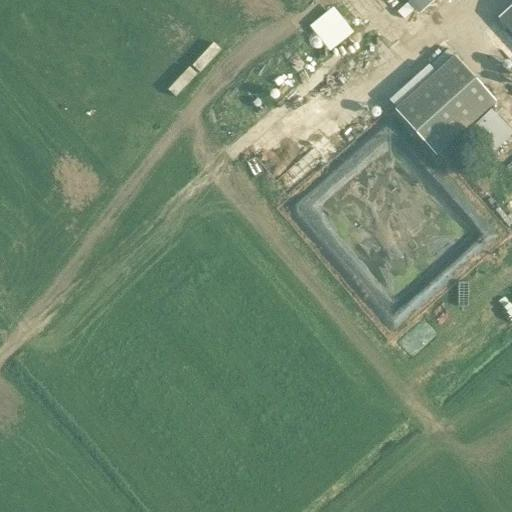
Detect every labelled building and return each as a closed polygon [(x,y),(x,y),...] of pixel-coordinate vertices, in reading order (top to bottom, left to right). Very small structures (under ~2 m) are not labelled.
[(411,0),(422,11),(434,0),(411,0)] [(511,4),(497,18),(511,34),(511,4)] [(296,35),(318,61),(342,41),(321,15),(296,35)] [(455,54),(394,109),(436,155),(497,100),(455,54)] [(495,150),(511,133),(511,131),(493,111),(475,128),(495,150)]
